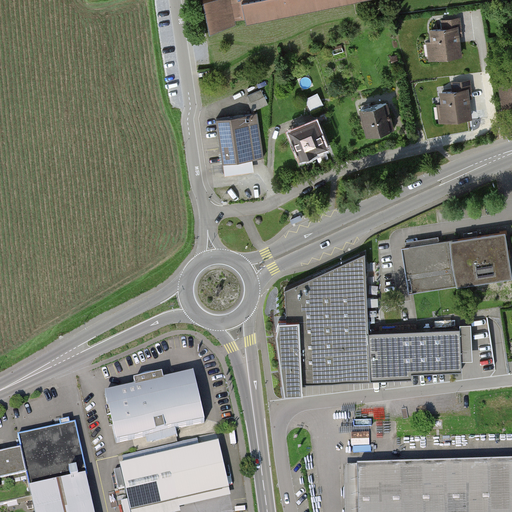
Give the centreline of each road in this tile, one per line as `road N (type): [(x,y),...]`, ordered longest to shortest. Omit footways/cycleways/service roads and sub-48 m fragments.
road 1 (residential): [(291,511),(280,429),(289,411),(511,380)]
road 2 (primary): [(498,157),(437,176),(266,254),(233,260)]
road 3 (primary): [(253,288),(274,268),(498,157)]
road 4 (residential): [(212,258),(175,0)]
road 5 (secondary): [(268,511),(250,380),(233,321)]
road 6 (primary): [(188,279),(89,333),(74,352)]
road 7 (primary): [(74,352),(95,352),(159,322),(198,315)]
